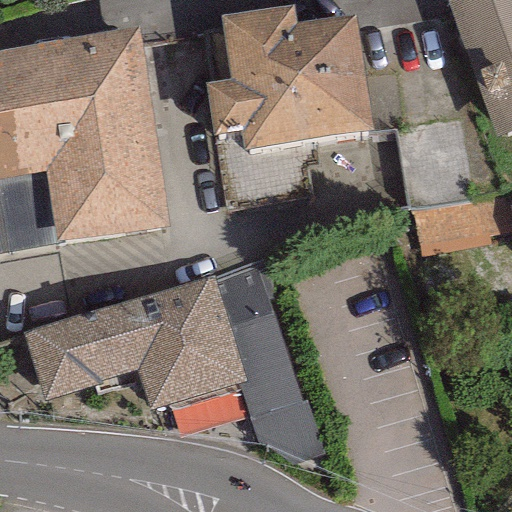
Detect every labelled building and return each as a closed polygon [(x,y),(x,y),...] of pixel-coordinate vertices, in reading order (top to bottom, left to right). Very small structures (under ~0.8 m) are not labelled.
[(511,0),(473,0),(445,10),(492,144),(511,137),(511,0)] [(231,91),(205,95),(212,143),(237,139),(241,164),(375,144),(357,22),(296,31),(293,15),(221,26),(231,91)] [(138,36),(0,61),(0,190),(44,183),(56,250),(168,236),(138,36)] [(213,284),(23,341),(43,405),(136,377),(149,418),(245,389),(213,284)] [(258,406),(270,453),(316,441),(304,394),(258,406)]
